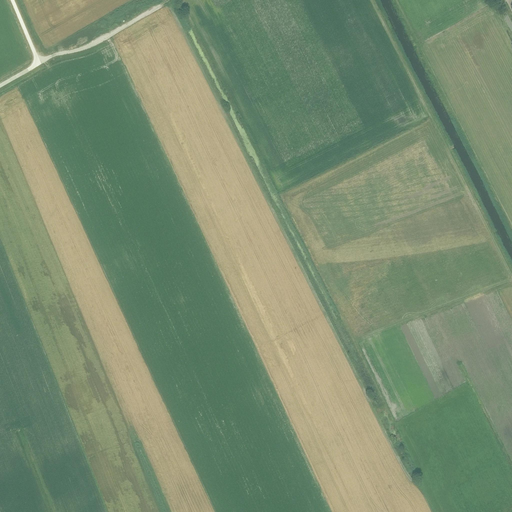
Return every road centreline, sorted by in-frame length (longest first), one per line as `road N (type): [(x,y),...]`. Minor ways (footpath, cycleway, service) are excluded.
road 1 (track): [(511,277),(371,0)]
road 2 (track): [(169,0),(92,44),(39,61)]
